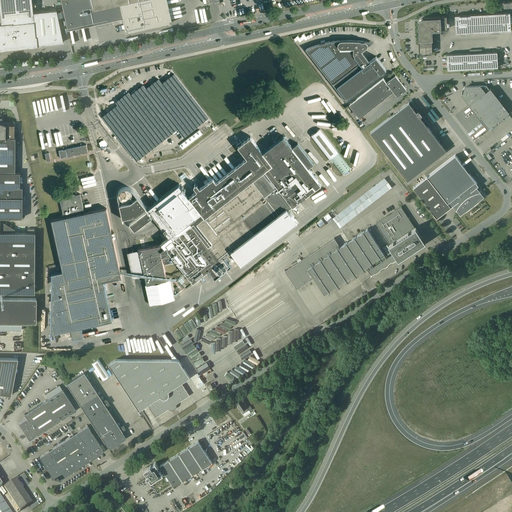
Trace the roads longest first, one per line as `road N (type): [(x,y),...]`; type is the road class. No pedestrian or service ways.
road 1 (unclassified): [(53,506),(504,210),(506,194),(417,78)]
road 2 (unknown): [(42,243),(45,343),(83,341),(125,327),(135,309),(192,300),(366,161),(367,145),(324,89),(285,108),(303,131)]
road 3 (primary): [(0,85),(388,6)]
road 4 (primary): [(357,0),(0,72)]
road 5 (motorway): [(511,416),(468,443),(437,446),(400,429),(387,399),(393,366),(422,334),(511,291)]
road 6 (motorway): [(511,275),(454,298),(392,347),(302,511)]
road 7 (unknown): [(271,266),(187,324),(201,358),(211,369),(301,310)]
road 8 (motorway): [(511,430),(383,511)]
road 9 (unknown): [(144,447),(89,365),(68,369)]
